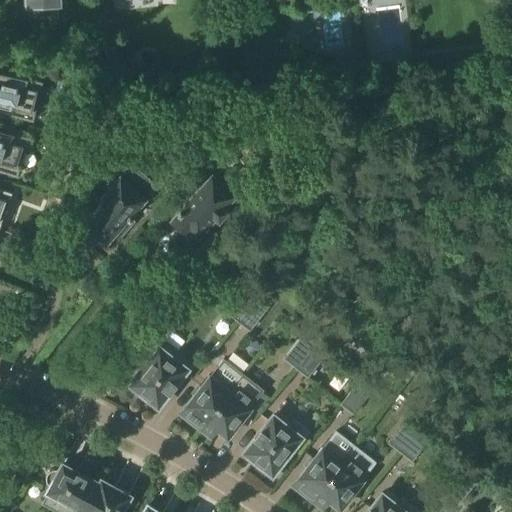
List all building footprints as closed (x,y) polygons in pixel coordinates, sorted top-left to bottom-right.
[(27,0),(28,15),(57,14),(56,0),(27,0)] [(14,60),(0,56),(0,64),(12,67),(14,60)] [(361,64),(340,68),(341,74),(362,71),(361,64)] [(0,111),(32,119),(41,81),(0,71),(0,111)] [(249,101),(255,106),(259,103),(270,90),(271,84),(253,83),(248,92),(249,101)] [(122,86),(110,87),(111,96),(122,95),(122,86)] [(302,119),(310,125),(322,109),(314,103),(302,119)] [(27,137),(0,129),(0,169),(16,175),(27,137)] [(112,141),(101,131),(89,144),(101,154),(112,141)] [(93,211),(82,223),(95,234),(93,236),(101,243),(103,241),(105,243),(111,236),(114,239),(132,219),(128,216),(144,198),(137,192),(148,180),(119,153),(97,177),(109,188),(102,196),(104,198),(99,203),(92,211),(93,211)] [(228,182),(217,172),(214,176),(212,174),(180,209),(179,208),(177,211),(177,212),(171,219),(173,221),(172,224),(181,232),(184,231),(186,233),(190,229),(197,236),(210,222),(207,220),(213,214),(218,219),(227,210),(223,207),(234,194),(225,186),(228,182)] [(0,220),(10,192),(0,188),(0,220)] [(47,261),(51,263),(55,261),(56,257),(55,253),(50,252),(47,253),(45,258),(47,261)] [(237,321),(259,293),(246,284),(225,312),(237,321)] [(259,293),(237,321),(249,330),(271,303),(259,293)] [(295,368),(317,340),(305,331),(283,358),(295,368)] [(169,392),(176,383),(175,382),(186,368),(184,367),(187,362),(175,352),(177,350),(161,337),(148,354),(151,356),(130,383),(133,386),(131,388),(143,397),(145,395),(157,405),(168,391),(169,392)] [(317,340),(295,368),(307,377),(329,350),(317,340)] [(203,426),(207,421),(206,420),(236,383),(242,374),(223,359),(210,376),(209,375),(179,413),(201,429),(203,426)] [(206,420),(207,421),(227,436),(256,399),(255,398),(262,390),(242,374),(236,383),(206,420)] [(361,377),(340,404),(353,414),(374,387),(361,377)] [(291,421),(279,412),(275,417),(273,415),(262,429),(260,428),(254,437),(255,438),(244,451),(257,462),(255,464),(267,473),(268,471),(271,473),(293,446),(295,448),(308,431),(293,419),(291,421)] [(399,452),(421,424),(409,414),(387,442),(399,452)] [(421,424),(399,452),(411,461),(433,433),(421,424)] [(313,501),(320,493),(319,492),(349,454),(355,446),(335,431),(323,447),(322,447),(292,484),(313,500),(313,501)] [(322,508),(328,500),(340,508),(369,470),(368,470),(375,462),(355,446),(349,454),(319,492),(320,493),(313,501),(322,508)] [(60,511),(73,511),(76,507),(84,511),(99,484),(85,477),(85,476),(76,471),(76,472),(62,464),(59,469),(57,469),(53,468),(50,469),(49,470),(47,471),(46,473),(45,476),(45,478),(45,480),(46,482),(47,484),(49,485),(50,486),(47,492),(48,492),(43,503),(60,511)] [(460,501),(483,474),(470,464),(448,490),(460,501)] [(119,511),(128,495),(101,480),(99,484),(84,511),(83,511),(119,511)] [(400,500),(387,490),(384,495),(382,494),(371,508),(369,507),(365,511),(415,511),(417,510),(402,498),(400,500)]
